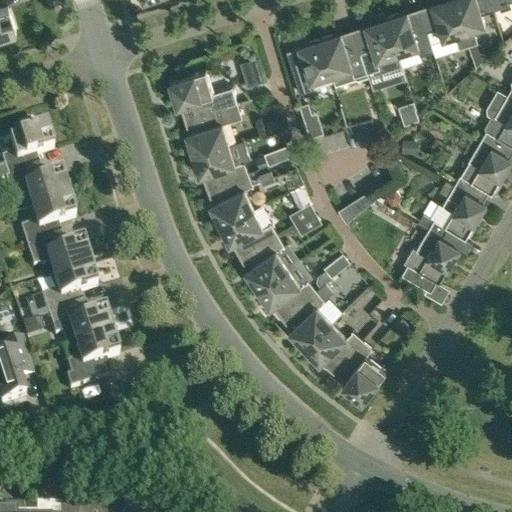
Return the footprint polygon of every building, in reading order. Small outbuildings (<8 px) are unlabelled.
[(438,0),(438,1),(420,7),(428,30),(439,26),(443,39),(455,35),(459,48),(469,45),(454,0),(438,0)] [(490,0),(454,0),(469,45),(478,42),(474,29),(486,25),(482,13),(494,9),(490,0)] [(511,0),(497,0),(501,10),(511,6),(510,1),(511,0)] [(0,37),(2,40),(13,36),(13,30),(15,29),(8,6),(0,8),(0,37)] [(435,50),(428,30),(420,7),(387,17),(398,53),(418,47),(421,55),(435,50)] [(401,63),(398,53),(387,17),(354,28),(361,51),(367,71),(381,67),(381,69),(401,63)] [(361,51),(354,28),(320,38),(332,74),(335,84),(356,77),(355,75),(367,71),(361,51)] [(314,88),(312,81),(332,74),(320,38),(287,49),(301,92),(314,88)] [(185,118),(238,102),(234,87),(214,93),(207,69),(171,80),(178,105),(181,104),(185,118)] [(245,76),(248,85),(266,80),(263,70),(245,76)] [(487,130),(481,139),(506,154),(511,145),(511,97),(507,95),(495,116),(491,117),(486,126),(487,130)] [(185,118),(189,132),(187,133),(193,154),(229,143),(223,123),(243,117),(238,102),(185,118)] [(308,102),(299,105),(303,116),(312,113),(308,102)] [(402,115),(404,124),(418,119),(415,111),(402,115)] [(271,131),(283,127),(280,118),(268,121),(271,131)] [(2,157),(8,177),(35,168),(31,156),(54,149),(46,126),(44,127),(40,122),(29,125),(29,132),(9,138),(13,150),(3,157),(2,157)] [(403,139),(402,153),(419,154),(420,140),(403,139)] [(470,161),(461,175),(461,174),(455,184),(480,198),(485,189),(492,193),(511,159),(511,157),(506,154),(481,139),(469,160),(470,161)] [(203,175),(208,189),(249,173),(244,160),(242,161),(243,162),(236,164),(229,143),(193,154),(200,176),(203,175)] [(35,168),(8,177),(5,177),(12,197),(15,196),(28,196),(31,207),(68,195),(61,173),(39,180),(35,168)] [(271,171),(259,175),(263,184),(275,180),(271,171)] [(254,186),(249,173),(208,189),(213,203),(211,204),(220,224),(255,208),(245,189),(252,185),(253,187),(254,186)] [(434,219),(429,228),(454,243),(459,234),(466,238),(487,203),(480,198),(455,184),(443,205),(454,211),(445,225),(434,219)] [(396,188),(386,194),(392,205),(402,199),(396,188)] [(68,195),(31,207),(35,219),(25,225),(21,227),(27,246),(57,237),(53,225),(75,218),(68,195)] [(350,225),(368,212),(363,202),(343,213),(350,225)] [(264,227),(255,208),(220,224),(230,244),(233,243),(240,256),(278,234),(271,222),(270,223),(271,224),(264,227)] [(433,278),(440,282),(461,247),(454,243),(429,228),(416,250),(414,250),(408,261),(409,263),(402,273),(427,288),(433,278)] [(278,234),(240,256),(248,269),(245,270),(258,289),(289,268),(277,250),(283,246),(284,247),(285,246),(278,234)] [(53,276),(90,264),(83,242),(61,249),(57,237),(27,246),(33,266),(37,265),(50,264),(53,276)] [(43,295),(49,315),(79,305),(75,293),(97,286),(90,264),(53,276),(57,287),(47,294),(43,295)] [(273,305),(283,317),(317,290),(308,279),(307,280),(308,281),(301,285),(289,268),(258,289),(271,307),(273,305)] [(305,347),(333,321),(318,306),(323,301),(324,302),(326,300),(317,290),(283,317),(292,329),(290,331),(305,347)] [(82,317),(79,305),(49,315),(55,335),(59,333),(71,333),(75,344),(112,333),(105,310),(82,317)] [(322,361),(334,371),(363,339),(353,329),(352,331),(353,332),(347,337),(333,321),(305,347),(320,363),(322,361)] [(119,355),(112,333),(75,344),(79,356),(67,363),(71,375),(66,376),(70,388),(107,377),(105,371),(98,368),(97,362),(119,355)] [(34,375),(31,367),(22,339),(5,344),(8,354),(0,356),(0,398),(2,403),(25,395),(20,379),(34,375)] [(374,348),(363,339),(334,371),(345,381),(343,384),(364,400),(387,370),(367,355),(371,349),(372,350),(374,348)] [(36,511),(37,511),(24,511),(22,503),(0,503),(0,511),(36,511)] [(78,511),(80,503),(52,503),(37,503),(37,511),(36,511),(78,511)] [(103,511),(80,503),(78,511),(103,511)]
